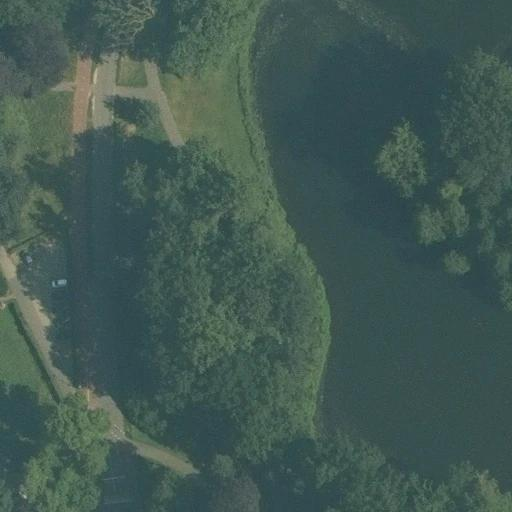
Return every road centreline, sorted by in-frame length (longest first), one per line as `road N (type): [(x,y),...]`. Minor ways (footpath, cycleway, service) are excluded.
road 1 (residential): [(116,511),(101,156),(107,57),(122,0)]
road 2 (track): [(277,511),(274,442),(302,343),(299,295),(280,258),(189,168),(155,93)]
road 3 (track): [(86,410),(72,401),(0,254)]
road 4 (track): [(155,93),(0,78)]
road 5 (track): [(122,439),(229,491),(254,511)]
